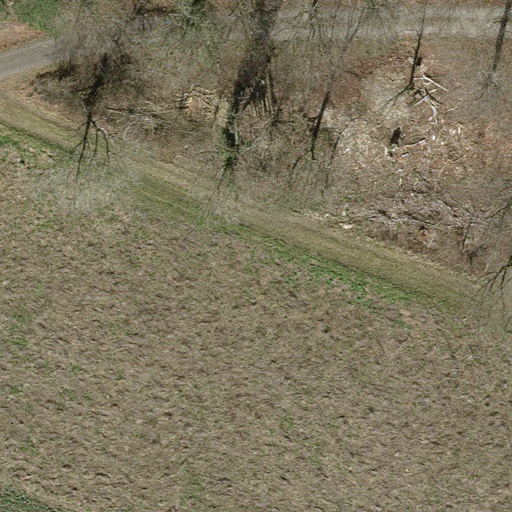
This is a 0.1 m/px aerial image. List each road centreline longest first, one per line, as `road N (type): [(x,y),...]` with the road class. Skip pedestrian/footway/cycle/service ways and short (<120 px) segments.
road 1 (track): [(0,103),(147,164),(511,279)]
road 2 (track): [(0,72),(155,25),(511,23)]
